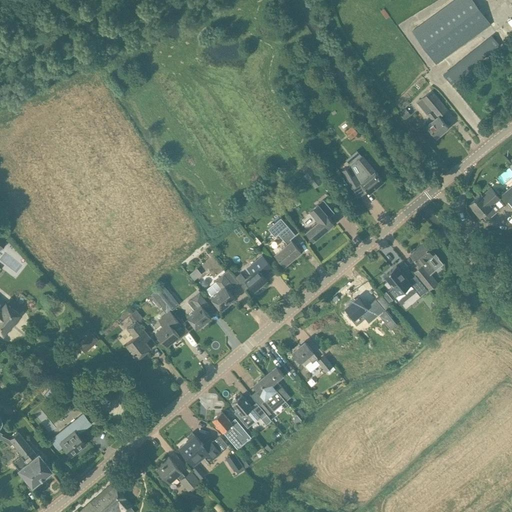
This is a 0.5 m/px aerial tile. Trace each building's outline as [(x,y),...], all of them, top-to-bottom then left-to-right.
[(491,26),(472,0),(456,0),(422,26),(412,32),(436,65),(445,58),(446,59),(491,26)] [(494,50),(500,45),(492,36),(487,40),(494,50)] [(431,91),(417,103),(427,113),(432,118),(426,123),(429,127),(430,129),(437,136),(448,127),(439,116),(447,109),(441,102),(440,101),(431,91)] [(358,133),(352,126),(345,132),(351,139),(358,133)] [(349,166),(342,170),(352,188),(361,183),(361,182),(370,192),(384,180),(376,170),(375,171),(374,169),(362,155),(356,161),(350,165),(349,166)] [(312,177),(308,180),(315,187),(318,185),(323,181),(316,173),(312,169),(308,173),(312,177)] [(505,206),(509,203),(511,205),(511,196),(511,198),(504,193),(499,197),(491,188),(482,196),(481,194),(470,204),(481,216),(482,215),(487,220),(496,212),(503,206),(504,207),(505,206)] [(321,221),(307,233),(313,240),(334,223),(330,217),(335,213),(324,199),(311,210),(321,221)] [(289,227),(281,217),(268,228),(275,237),(278,234),(288,245),(277,255),(285,264),(301,251),(291,239),(296,235),(289,227)] [(423,243),(411,253),(422,266),(415,272),(429,289),(437,282),(430,274),(443,263),(434,252),(432,253),(423,243)] [(272,267),(262,255),(247,268),(252,274),(245,280),(254,290),(268,279),(263,274),(266,272),(266,273),(272,267)] [(397,266),(385,276),(394,287),(389,291),(395,298),(405,290),(407,293),(414,287),(421,296),(428,289),(416,275),(409,281),(407,278),(397,266)] [(216,281),(206,289),(212,297),(215,302),(222,310),(236,299),(229,290),(234,286),(231,282),(224,274),(216,281)] [(167,288),(160,294),(167,303),(174,297),(167,288)] [(386,291),(383,294),(390,302),(393,300),(386,291)] [(158,292),(150,299),(155,305),(157,304),(161,309),(167,303),(158,292)] [(195,310),(188,316),(191,321),(198,329),(212,317),(205,309),(210,305),(204,297),(200,293),(189,302),(195,310)] [(351,301),(345,305),(347,307),(346,308),(348,311),(346,312),(357,325),(365,318),(369,322),(385,309),(376,299),(367,307),(358,297),(352,303),(351,301)] [(444,297),(439,302),(445,308),(449,303),(444,297)] [(0,333),(3,335),(20,314),(5,302),(5,303),(0,299),(0,333)] [(132,314),(138,322),(143,318),(137,310),(132,314)] [(395,311),(389,316),(401,330),(407,325),(395,311)] [(164,327),(157,333),(161,337),(167,345),(179,335),(174,329),(180,324),(174,316),(171,312),(159,321),(164,327)] [(138,322),(132,314),(129,317),(134,323),(127,329),(135,338),(126,344),(131,350),(138,358),(151,348),(143,337),(147,333),(138,322)] [(91,332),(89,330),(85,333),(87,335),(77,345),(80,349),(83,346),(86,350),(98,339),(91,332)] [(422,345),(415,337),(402,348),(407,354),(412,349),(414,351),(422,345)] [(314,351),(306,341),(293,352),(310,372),(320,364),(326,372),(333,366),(324,355),(319,359),(313,352),(314,351)] [(276,366),(265,375),(286,400),(290,396),(277,380),(284,375),(276,366)] [(281,404),(286,400),(265,375),(253,385),(265,399),(269,395),(275,401),(277,400),(281,404)] [(233,400),(233,402),(232,403),(238,410),(235,412),(248,428),(260,417),(261,419),(267,414),(260,405),(257,401),(251,406),(242,394),(237,399),(235,398),(233,400)] [(274,410),(266,400),(260,405),(267,414),(268,415),(274,410)] [(231,422),(222,411),(212,420),(227,437),(238,449),(252,437),(235,418),(231,422)] [(91,423),(83,413),(49,440),(58,451),(63,447),(70,455),(84,443),(77,434),(91,423)] [(7,438),(5,441),(7,442),(10,446),(12,444),(18,452),(21,456),(13,462),(17,468),(17,469),(31,486),(52,470),(38,452),(36,453),(18,431),(9,439),(7,438)] [(204,445),(195,434),(180,447),(193,463),(206,453),(211,460),(221,452),(210,439),(204,445)] [(246,467),(236,454),(236,455),(234,452),(225,458),(234,471),(243,465),(245,468),(246,467)] [(236,454),(246,467),(248,466),(249,465),(239,452),(236,454)] [(169,456),(161,463),(163,466),(159,469),(169,482),(177,475),(189,489),(199,481),(191,472),(186,476),(169,456)] [(112,483),(79,511),(78,511),(77,511),(75,511),(115,511),(119,508),(122,511),(131,503),(119,490),(112,483)]
